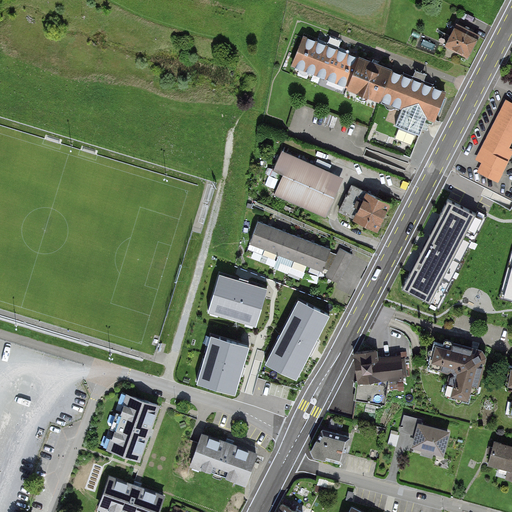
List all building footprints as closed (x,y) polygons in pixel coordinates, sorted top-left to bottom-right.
[(475,40),(449,27),(439,47),(466,60),(475,40)] [(388,71),(301,37),(290,64),(344,84),(342,89),(377,102),(388,71)] [(425,74),(414,70),(410,79),(392,72),(380,103),(399,110),(393,125),(417,134),(424,116),(434,120),(446,91),(421,82),(425,74)] [(511,143),(511,102),(504,99),(476,161),(482,164),(480,168),(503,178),(511,158),(511,148),(510,147),(511,143)] [(324,216),(340,179),(280,153),(273,169),(282,173),(272,193),(324,216)] [(375,228),(386,204),(350,187),(339,212),(375,228)] [(476,214),(448,199),(440,215),(448,219),(438,239),(434,237),(424,254),(429,257),(419,277),(410,273),(403,288),(430,302),(432,298),(440,302),(449,284),(445,281),(452,268),(456,270),(465,254),(460,251),(467,237),(472,240),(481,222),(474,218),(476,214)] [(330,250),(259,223),(252,241),(323,268),(330,250)] [(353,255),(339,249),(326,278),(340,284),(353,255)] [(267,287),(220,273),(211,303),(221,306),(220,310),(246,318),(248,314),(258,317),(267,287)] [(329,315),(307,304),(302,313),(298,311),(275,355),(279,357),(274,367),(296,379),(329,315)] [(235,393),(249,346),(219,337),(216,348),(212,346),(204,373),(208,374),(205,384),(235,393)] [(447,350),(431,347),(425,373),(439,376),(441,373),(450,375),(450,378),(444,378),(443,384),(448,385),(450,388),(448,396),(464,400),(468,386),(474,388),(478,370),(472,368),(473,366),(483,360),(476,349),(466,355),(468,350),(448,345),(447,350)] [(377,353),(355,358),(360,381),(356,400),(383,405),(387,383),(402,381),(397,354),(376,358),(377,353)] [(158,406),(128,396),(108,454),(138,464),(158,406)] [(421,419),(403,414),(398,432),(413,436),(410,447),(443,457),(450,433),(420,424),(421,419)] [(351,436),(322,428),(317,446),(346,454),(351,436)] [(244,486),(255,456),(197,435),(186,464),(244,486)] [(511,446),(491,441),(485,464),(509,470),(507,476),(511,477),(511,446)] [(116,511),(157,511),(164,496),(106,475),(95,504),(116,511)] [(325,489),(316,486),(314,491),(323,494),(325,489)]
